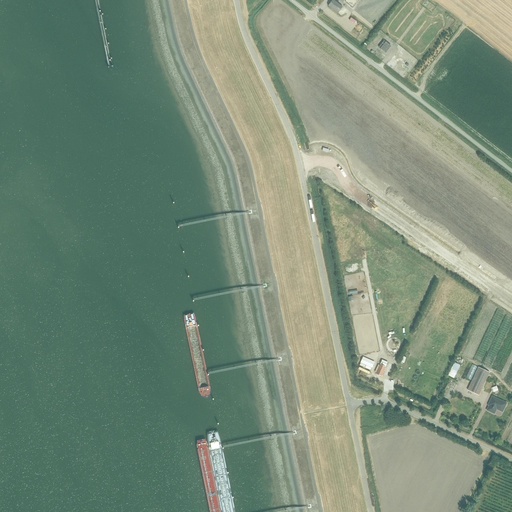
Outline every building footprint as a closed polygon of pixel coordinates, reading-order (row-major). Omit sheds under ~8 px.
[(333,0),(328,6),(338,14),(343,7),(333,0)] [(386,53),(392,47),(384,41),(379,47),(386,53)] [(375,362),(363,357),(360,363),(372,368),(375,362)] [(448,374),(454,377),(460,364),(454,361),(448,374)] [(376,374),(382,376),(386,367),(380,365),(376,374)] [(479,395),(489,372),(479,367),(468,390),(479,395)] [(490,406),(488,410),(495,414),(497,408),(499,409),(499,410),(503,412),(507,403),(493,397),(489,405),(490,406)]
